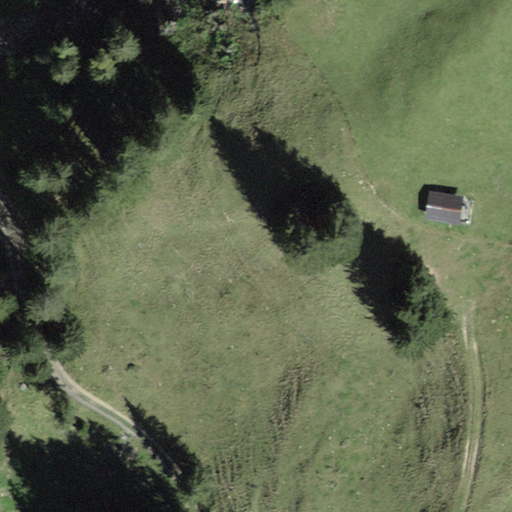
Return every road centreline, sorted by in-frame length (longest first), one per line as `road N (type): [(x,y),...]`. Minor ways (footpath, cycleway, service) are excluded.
road 1 (track): [(196,511),(166,459),(138,431),(69,388),(40,349),(0,189)]
road 2 (track): [(483,214),(468,301),(475,424),(461,511)]
